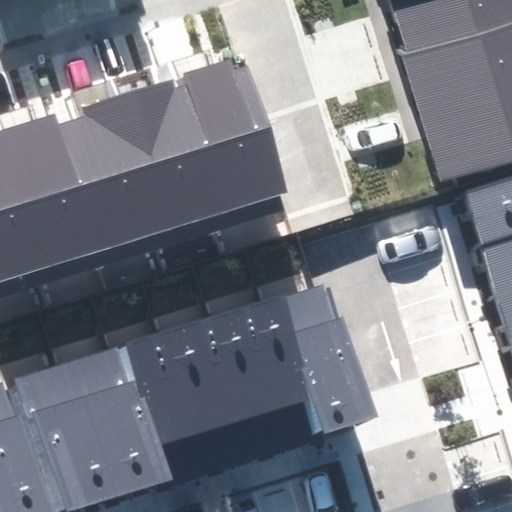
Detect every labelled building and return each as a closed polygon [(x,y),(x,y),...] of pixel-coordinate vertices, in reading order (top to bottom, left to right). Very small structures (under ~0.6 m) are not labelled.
[(511,0),(389,0),(407,55),(511,23),(511,0)] [(511,23),(407,55),(401,57),(419,116),(511,87),(511,23)] [(185,82),(173,86),(217,230),(283,209),(278,193),(284,191),(247,62),(234,66),(231,58),(182,72),(185,82)] [(174,81),(117,98),(163,246),(217,230),(173,86),(174,81)] [(511,87),(419,116),(440,182),(511,160),(511,87)] [(84,117),(59,124),(102,265),(163,246),(117,98),(82,109),(84,117)] [(0,128),(0,133),(46,282),(102,265),(59,124),(55,112),(0,128)] [(0,295),(46,282),(0,133),(0,295)] [(511,175),(463,190),(478,242),(511,231),(511,175)] [(511,231),(478,242),(495,297),(511,291),(511,231)] [(324,284),(267,300),(311,437),(374,415),(342,317),(336,319),(324,284)] [(511,291),(495,297),(510,347),(511,346),(511,291)] [(267,300),(212,317),(257,455),(311,437),(267,300)] [(212,317),(159,335),(203,472),(257,455),(212,317)] [(159,335),(109,351),(152,487),(203,472),(159,335)] [(109,351),(52,369),(95,505),(152,487),(109,351)] [(15,386),(3,390),(41,511),(70,511),(95,505),(52,369),(13,381),(15,386)] [(1,382),(0,382),(0,511),(41,511),(3,390),(1,382)]
